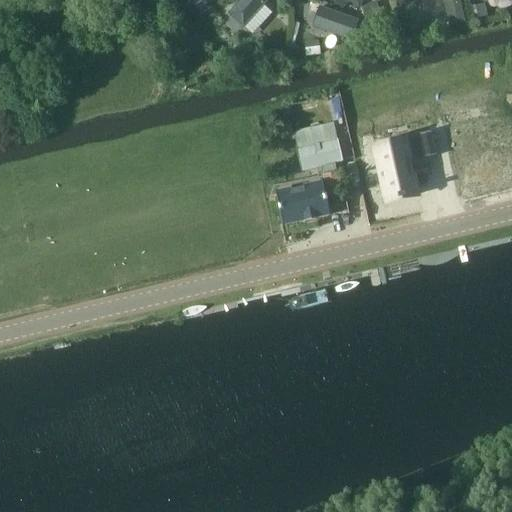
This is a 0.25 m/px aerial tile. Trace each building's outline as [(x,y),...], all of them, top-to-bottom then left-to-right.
[(243,28),(268,0),(239,0),(227,13),(243,28)] [(350,0),(333,0),(343,9),(351,0),(350,0)] [(466,22),(461,0),(444,0),(450,26),(466,22)] [(488,16),(485,3),(472,5),(475,19),(488,16)] [(359,18),(320,5),(313,25),(353,39),(359,18)] [(321,54),(320,39),(305,40),(306,55),(321,54)] [(342,161),(338,142),(334,124),(306,129),(294,132),(302,172),(315,169),(315,166),(324,164),(342,161)] [(403,144),(393,146),(393,145),(387,146),(387,148),(375,150),(387,201),(398,199),(399,200),(405,199),(404,197),(416,195),(412,177),(413,177),(410,163),(410,161),(434,156),(434,157),(436,157),(436,156),(431,132),(402,139),(403,144)] [(315,218),(329,215),(322,186),(276,196),(282,226),(306,221),(306,223),(316,221),(315,218)]
